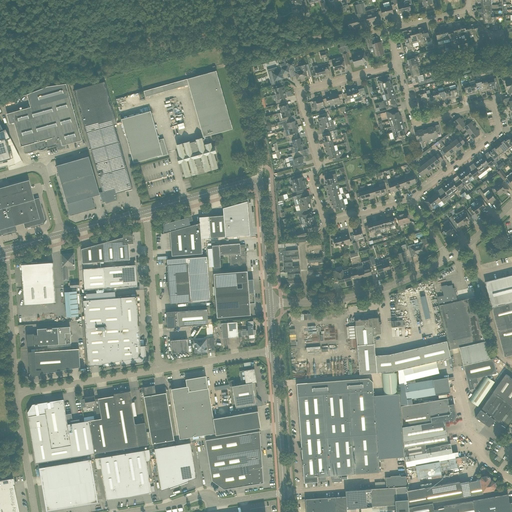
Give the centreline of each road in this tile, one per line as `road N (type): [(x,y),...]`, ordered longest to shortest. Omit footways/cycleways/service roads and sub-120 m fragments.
road 1 (residential): [(412,197),(499,131),(489,102),(412,118),(397,65)]
road 2 (residential): [(326,221),(311,176),(318,165),(301,91),(397,65)]
road 3 (unclassified): [(257,184),(254,141),(217,0)]
road 4 (unclassified): [(158,368),(144,209)]
road 5 (tertiary): [(306,302),(363,294),(447,257)]
road 6 (unclassified): [(15,392),(158,368)]
road 7 (unclassified): [(15,392),(3,249)]
road 8 (secondary): [(284,491),(273,351)]
road 9 (unclassified): [(511,480),(480,457),(456,370)]
road 10 (unclassified): [(34,511),(15,392)]
